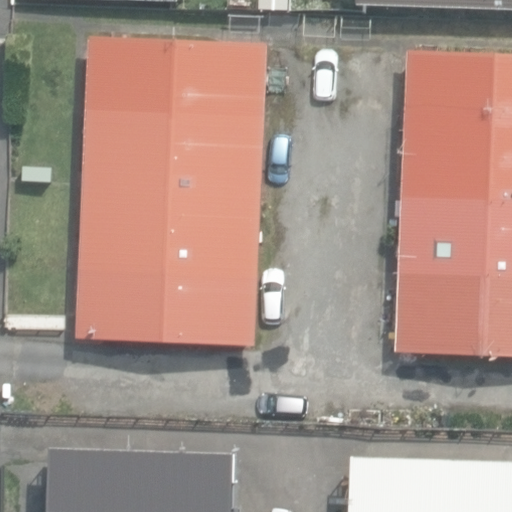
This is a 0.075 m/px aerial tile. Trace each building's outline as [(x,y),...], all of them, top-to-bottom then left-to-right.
[(292,12),(292,0),(265,0),(265,12),(292,12)] [(511,0),(362,0),(363,7),(511,11),(511,0)] [(93,40),(90,115),(267,120),(270,47),(93,40)] [(511,53),(413,49),(410,133),(511,135),(511,53)] [(265,191),(267,120),(90,115),(87,187),(265,191)] [(511,205),(511,135),(410,133),(407,202),(511,205)] [(261,275),(265,191),(87,187),(84,269),(261,275)] [(9,215),(23,216),(25,189),(11,188),(9,215)] [(511,278),(511,205),(407,202),(404,274),(511,278)] [(258,346),(261,275),(84,269),(81,339),(258,346)] [(511,356),(511,278),(404,274),(400,352),(511,356)] [(241,511),(243,454),(57,449),(55,511),(241,511)] [(357,511),(511,511),(511,461),(358,458),(357,511)]
